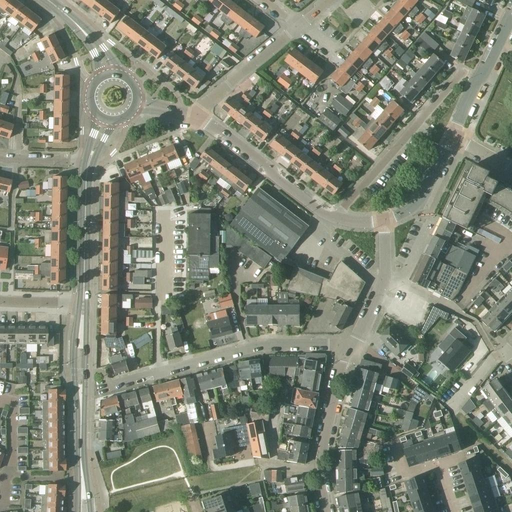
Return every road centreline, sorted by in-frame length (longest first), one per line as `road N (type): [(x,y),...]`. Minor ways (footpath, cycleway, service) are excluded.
road 1 (residential): [(110,386),(267,343),(327,343),(345,351)]
road 2 (residential): [(333,218),(463,71)]
road 3 (residential): [(333,218),(199,119)]
road 4 (residential): [(325,511),(319,443),(345,351)]
road 5 (secondary): [(83,304),(88,162)]
road 6 (residential): [(345,351),(384,281),(384,220)]
road 7 (residential): [(199,119),(204,103),(295,26)]
road 8 (residential): [(452,134),(511,17)]
